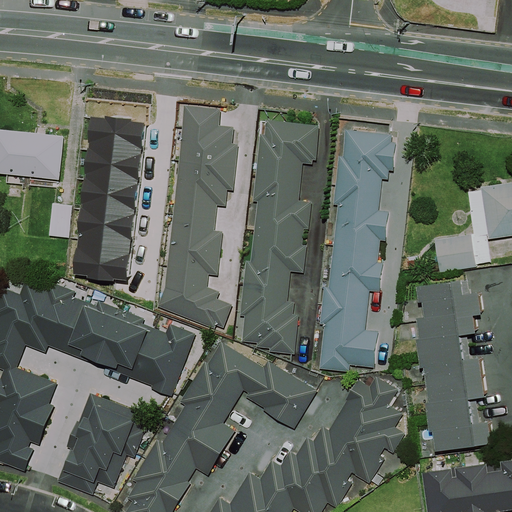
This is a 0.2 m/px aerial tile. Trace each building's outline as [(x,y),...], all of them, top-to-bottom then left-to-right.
[(225,323),(227,303),(216,302),(218,290),(207,289),(208,280),(217,281),(222,233),(214,232),(217,205),(228,206),(230,190),(233,190),(237,150),(233,150),(236,129),(219,128),(221,112),(187,108),(164,316),(225,323)] [(257,218),(254,217),(252,235),(255,235),(254,246),(247,245),(241,315),(245,315),(242,344),(257,345),(257,348),(270,350),(269,353),(295,356),(299,315),(294,315),(295,302),(289,301),(292,274),(306,276),(309,245),(305,245),(306,230),(313,231),(316,204),(301,202),(304,166),(314,167),(314,162),(320,163),(323,129),(269,124),(269,132),(260,131),(253,205),(258,206),(257,218)] [(0,174),(61,181),(65,135),(0,128),(0,174)] [(134,131),(133,143),(90,140),(87,185),(150,189),(155,133),(134,131)] [(396,136),(337,131),(326,247),(335,248),(333,269),(326,268),(320,325),(326,326),(321,371),(349,373),(349,366),(375,369),(378,331),(365,329),(368,292),(381,293),(384,264),(378,264),(381,241),(387,241),(391,197),(380,196),(382,181),(392,182),(396,136)] [(511,181),(482,186),(483,191),(468,193),(474,235),(435,241),(440,274),(491,266),(488,240),(511,236),(511,181)] [(108,189),(76,187),(74,207),(106,210),(108,189)] [(73,206),(54,204),(50,237),(69,239),(73,206)] [(160,231),(133,229),(129,269),(156,271),(160,231)] [(123,238),(78,233),(74,273),(119,278),(123,238)] [(0,368),(3,369),(0,377),(0,376),(0,461),(29,471),(36,449),(30,447),(32,443),(40,446),(53,406),(47,404),(55,382),(18,370),(26,346),(47,352),(49,344),(74,352),(89,303),(75,298),(77,291),(50,283),(48,289),(26,282),(24,287),(3,280),(0,288),(0,368)] [(470,296),(469,282),(421,287),(422,300),(425,321),(418,322),(424,371),(427,371),(436,451),(495,444),(492,423),(477,424),(474,397),(488,395),(484,362),(464,364),(461,337),(478,335),(476,316),(488,315),(486,294),(470,296)] [(140,374),(155,328),(145,324),(146,321),(89,303),(74,352),(140,374)] [(155,328),(140,374),(137,384),(176,396),(197,333),(171,324),(170,329),(159,326),(158,328),(155,328)] [(224,425),(245,391),(250,394),(247,399),(295,429),(316,395),(223,336),(180,405),(184,408),(162,442),(159,440),(117,508),(123,511),(172,511),(199,469),(209,475),(236,432),(224,425)] [(294,511),(296,510),(299,511),(323,511),(329,503),(337,508),(356,475),(370,484),(402,431),(395,427),(407,409),(398,403),(405,393),(380,377),(370,386),(359,380),(330,429),(323,426),(314,441),(308,438),(297,456),(291,452),(282,466),(273,461),(261,480),(251,473),(232,505),(220,498),(211,511),(294,511)] [(141,410),(92,395),(82,427),(85,428),(79,449),(76,448),(69,471),(101,481),(106,467),(112,469),(117,452),(127,455),(141,410)] [(511,467),(492,470),(494,495),(511,492),(511,467)] [(479,511),(475,483),(459,486),(461,496),(426,501),(427,511),(479,511)]
